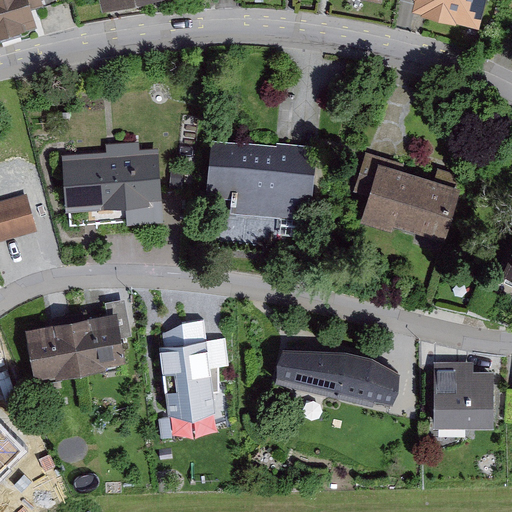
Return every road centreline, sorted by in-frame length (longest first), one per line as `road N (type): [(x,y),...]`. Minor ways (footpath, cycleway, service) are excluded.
road 1 (residential): [(511,99),(416,59),(237,31),(152,37),(0,70)]
road 2 (residential): [(0,305),(71,278),(226,283),(511,342)]
